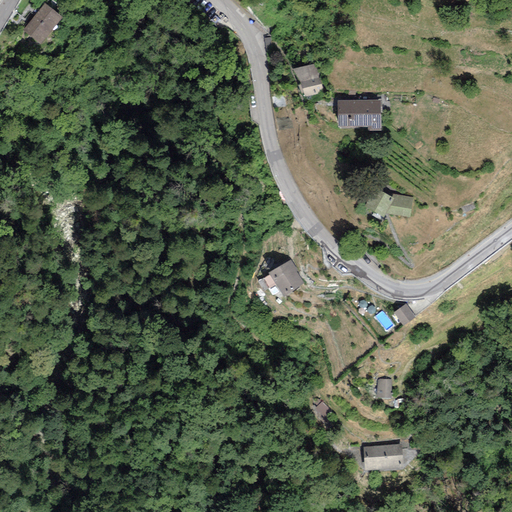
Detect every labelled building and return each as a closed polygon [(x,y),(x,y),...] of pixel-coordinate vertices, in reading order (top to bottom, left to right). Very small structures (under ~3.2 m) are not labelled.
[(45,3),(23,30),(40,44),(62,18),(45,3)] [(317,63),(293,69),(300,82),(304,97),(324,92),(317,63)] [(381,100),(337,101),(338,127),(367,126),(367,131),(381,131),(381,100)] [(413,197),(392,194),(391,197),(375,188),(364,207),(383,217),(386,213),(410,218),(413,197)] [(276,284),(283,297),(304,284),(296,272),(298,271),(291,259),(268,273),(270,275),(276,284)] [(270,288),(276,284),(270,275),(264,278),(270,288)] [(416,318),(406,304),(393,313),(404,327),(416,318)] [(378,379),(376,398),(390,399),(392,380),(378,379)] [(321,402),(315,408),(323,417),(330,411),(321,402)] [(402,444),(363,447),(365,471),(404,467),(402,444)]
